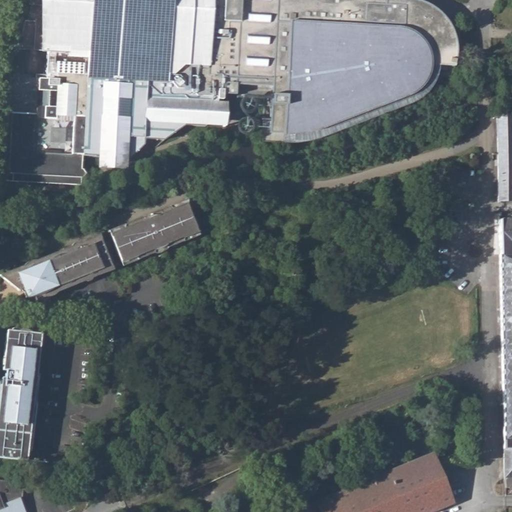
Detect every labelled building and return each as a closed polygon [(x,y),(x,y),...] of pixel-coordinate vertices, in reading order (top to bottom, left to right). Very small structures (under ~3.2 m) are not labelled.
[(29,0),(29,5),(31,4),(27,20),(24,21),(18,49),(27,50),(42,51),(43,46),(47,46),(47,51),(45,79),(31,78),(29,75),(14,75),(13,79),(11,78),(10,82),(17,84),(16,91),(8,89),(7,92),(10,93),(4,172),(0,173),(0,179),(4,181),(81,185),(82,155),(129,159),(143,144),(144,139),(163,140),(184,125),(204,126),(205,123),(209,117),(212,117),(212,115),(216,115),(217,101),(217,99),(222,99),(222,94),(235,95),(235,85),(253,86),(270,87),(268,134),(287,135),(304,133),(320,129),(406,96),(415,90),(426,76),(428,65),(453,67),(455,57),(456,46),(452,32),(442,16),(436,10),(421,1),(415,0),(29,0)] [(16,91),(17,84),(10,82),(8,89),(16,91)] [(217,101),(216,115),(212,115),(212,117),(225,118),(225,102),(217,101)] [(511,130),(511,113),(498,116),(498,131),(511,130)] [(511,130),(498,131),(498,155),(498,172),(510,172),(510,196),(498,196),(498,200),(511,200),(511,130)] [(510,172),(498,172),(498,196),(510,196),(510,172)] [(142,217),(108,231),(120,263),(134,257),(136,260),(153,253),(154,249),(158,247),(163,246),(166,248),(183,241),(186,236),(196,232),(190,214),(186,203),(185,203),(183,200),(149,214),(150,215),(142,218),(142,217)] [(511,219),(498,220),(504,478),(511,476),(511,219)] [(193,237),(198,235),(196,232),(186,236),(183,241),(193,237)] [(35,300),(94,276),(97,275),(106,272),(106,271),(106,268),(111,266),(98,235),(10,270),(11,271),(4,274),(14,282),(19,280),(22,289),(26,298),(35,300)] [(134,257),(120,263),(122,266),(136,260),(134,257)] [(22,289),(19,280),(14,282),(4,274),(11,271),(10,270),(0,274),(0,276),(20,292),(20,290),(22,289)] [(36,373),(40,337),(34,336),(35,331),(12,328),(11,333),(6,333),(2,370),(5,370),(3,378),(2,392),(0,392),(0,457),(24,460),(25,450),(31,451),(36,409),(30,409),(30,404),(36,404),(40,373),(36,373)] [(83,448),(58,445),(58,453),(70,454),(82,456),(83,448)] [(366,484),(353,489),(352,486),(289,511),(430,511),(452,503),(432,453),(376,477),(374,473),(366,476),(365,480),(366,484)] [(0,511),(24,511),(18,496),(22,494),(23,483),(0,479),(0,511)]
